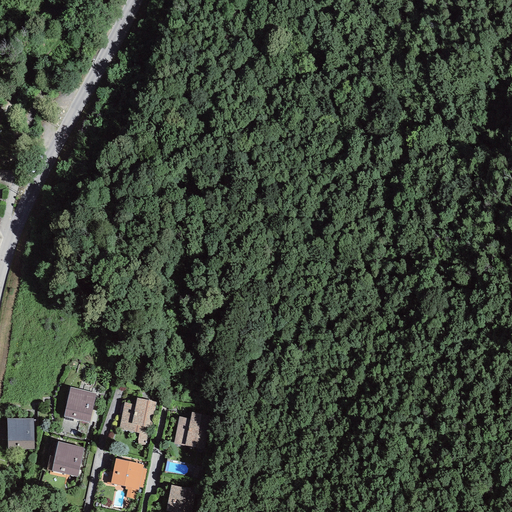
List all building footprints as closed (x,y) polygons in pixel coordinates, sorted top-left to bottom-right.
[(96,393),(70,387),(63,417),(89,423),(96,393)] [(156,402),(137,398),(135,405),(124,402),(118,429),(139,434),(137,440),(138,445),(147,446),(156,402)] [(206,415),(191,412),(190,419),(179,417),(173,443),(200,449),(206,415)] [(33,418),(7,419),(7,449),(34,449),(33,418)] [(84,448),(58,442),(54,457),(50,456),(46,470),(77,477),(84,448)] [(144,465),(116,459),(113,472),(110,483),(113,484),(125,487),(125,489),(127,490),(125,497),(135,500),(137,490),(138,490),(139,487),(143,488),(147,469),(143,468),(144,465)] [(193,511),(198,490),(171,485),(166,511),(169,511),(193,511)]
